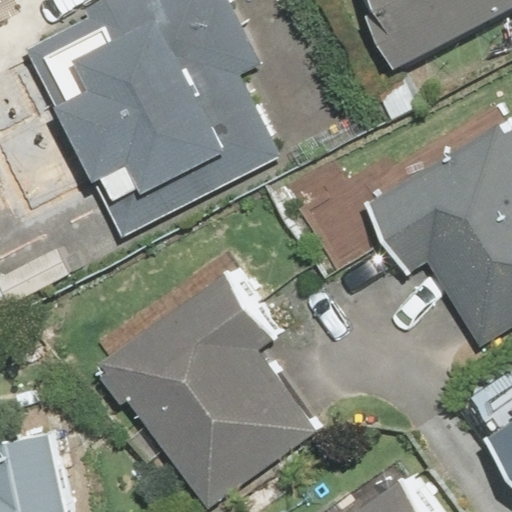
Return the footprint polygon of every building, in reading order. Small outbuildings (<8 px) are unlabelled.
[(239,0),(138,0),(40,50),(134,234),(290,155),(251,77),(273,66),(239,0)] [(511,0),(372,0),(405,64),(511,10),(511,0)] [(511,123),(509,119),(375,199),(419,271),(437,260),(490,349),(511,335),(511,123)] [(238,268),(113,364),(218,500),(319,422),(264,350),(288,332),(238,268)] [(511,425),(502,432),(511,446),(511,425)] [(0,511),(80,511),(62,430),(0,443),(0,511)] [(444,511),(419,477),(369,511),(444,511)]
